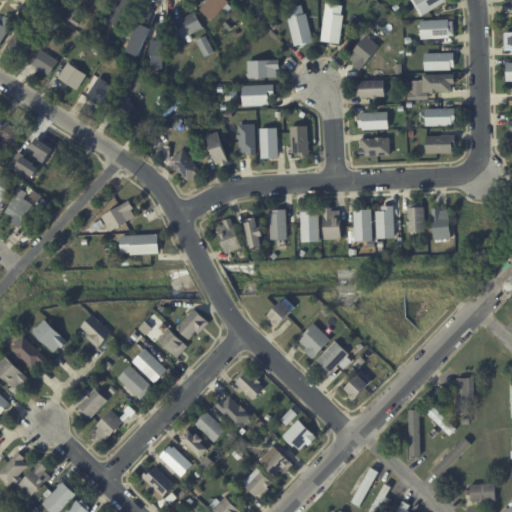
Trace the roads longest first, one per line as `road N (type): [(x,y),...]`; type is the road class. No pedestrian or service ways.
road 1 (residential): [(0,79),(151,176),(229,318),(354,435)]
road 2 (residential): [(511,272),(280,511)]
road 3 (residential): [(477,176),(233,190),(179,218)]
road 4 (residential): [(103,479),(243,333)]
road 5 (residential): [(120,156),(0,287)]
road 6 (residential): [(471,0),(477,176)]
road 7 (residential): [(42,422),(137,511)]
